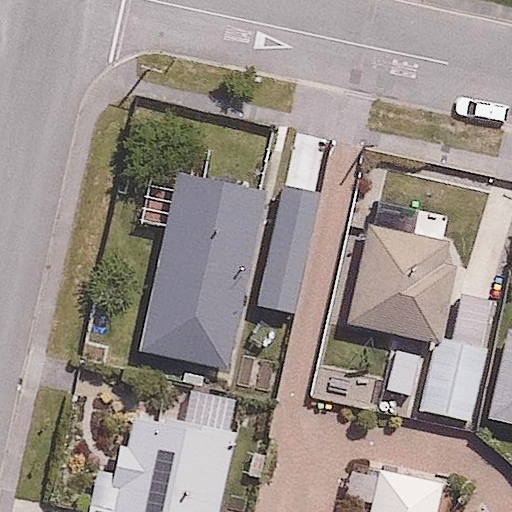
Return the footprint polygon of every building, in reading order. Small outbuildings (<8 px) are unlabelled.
[(221,374),(260,186),(172,168),(133,356),(221,374)] [(297,317),(319,197),(266,187),(244,307),(297,317)] [(436,262),(441,235),(355,219),(338,315),(441,334),(454,265),(436,262)] [(511,329),(500,328),(483,426),(511,430),(511,329)] [(467,419),(482,346),(434,337),(419,410),(467,419)] [(212,511),(231,425),(106,399),(83,506),(14,491),(9,511),(212,511)] [(433,511),(442,472),(371,457),(359,511),(433,511)]
